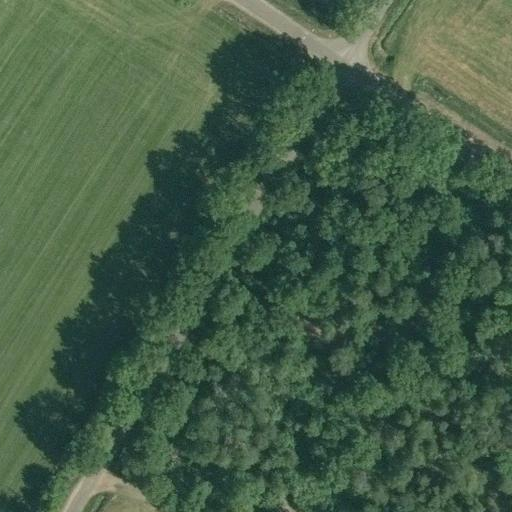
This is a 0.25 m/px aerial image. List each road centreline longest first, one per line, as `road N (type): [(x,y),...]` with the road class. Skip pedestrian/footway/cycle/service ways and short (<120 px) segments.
road 1 (unclassified): [(72,511),(340,65)]
road 2 (unclassified): [(511,178),(340,65)]
